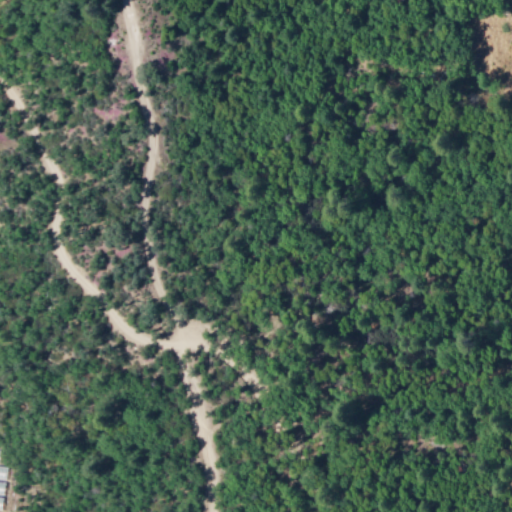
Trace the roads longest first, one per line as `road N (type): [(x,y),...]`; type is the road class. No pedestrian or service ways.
road 1 (residential): [(132,0),(158,135),(147,237),(187,312),(179,334),(146,335),(129,325),(68,252),(56,170),(0,66)]
road 2 (residential): [(186,328),(227,353),(265,397),(307,460),(322,511)]
road 3 (residential): [(217,511),(186,328)]
